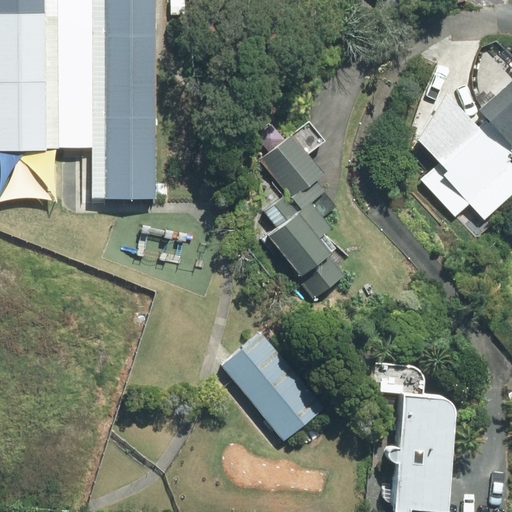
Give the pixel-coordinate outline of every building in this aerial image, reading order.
[(137,0),(88,0),(100,189),(149,186),(137,0)] [(62,11),(0,11),(0,156),(63,156),(62,11)] [(511,167),(505,161),(511,153),(511,72),(510,71),(474,107),(485,119),(470,134),(435,100),(395,140),(423,168),(410,180),(448,218),(462,204),(478,220),(511,185),(511,167)] [(324,140),(304,115),(251,154),(278,190),(256,207),(270,226),(255,231),(306,299),(338,275),(308,235),(319,227),(302,203),(317,192),(307,180),(317,172),(304,155),(324,140)] [(259,325),(213,363),(280,442),(325,404),(259,325)] [(366,388),(388,389),(382,509),(395,510),(396,505),(440,507),(446,394),(416,392),(418,363),(367,361),(366,388)]
